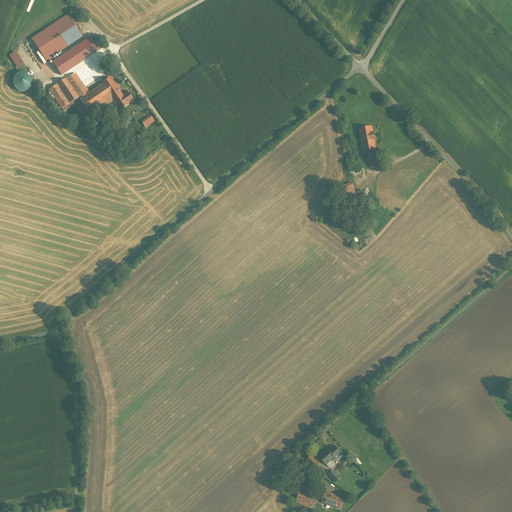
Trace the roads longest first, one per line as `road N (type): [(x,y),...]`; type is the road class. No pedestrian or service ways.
road 1 (unclassified): [(361,65),(70,310),(59,328)]
road 2 (unclassified): [(312,439),(511,266)]
road 3 (unclassified): [(361,65),(511,232)]
road 4 (unclassified): [(59,328),(76,384),(73,511)]
